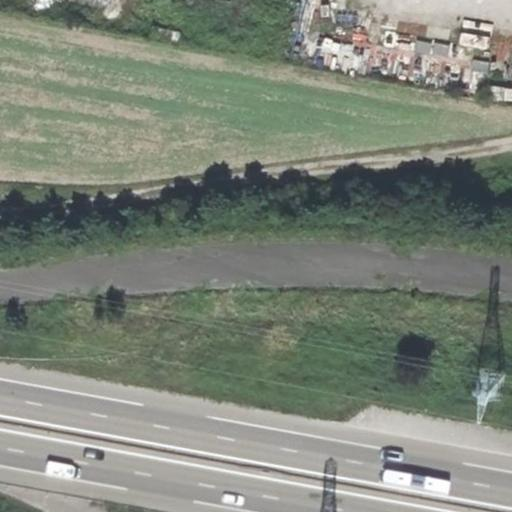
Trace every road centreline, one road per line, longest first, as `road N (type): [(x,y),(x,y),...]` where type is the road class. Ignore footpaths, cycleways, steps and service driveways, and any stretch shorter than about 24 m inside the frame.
road 1 (trunk): [(511,492),(0,397)]
road 2 (track): [(511,144),(0,213)]
road 3 (trunk): [(0,447),(351,511)]
